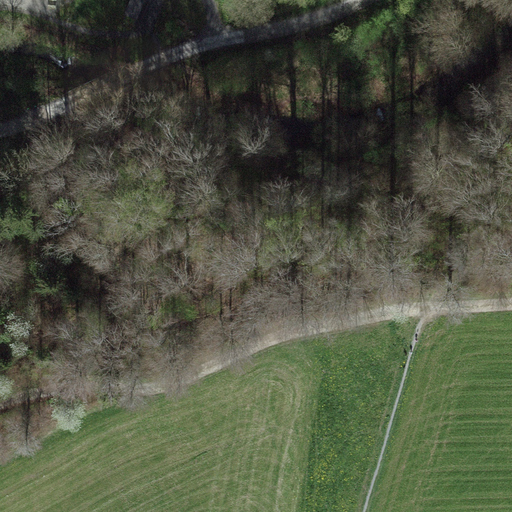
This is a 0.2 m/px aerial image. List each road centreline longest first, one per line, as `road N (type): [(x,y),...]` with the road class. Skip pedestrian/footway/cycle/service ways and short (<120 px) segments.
road 1 (track): [(0,400),(159,382),(263,341),(422,301),(511,239)]
road 2 (unclassified): [(370,0),(194,51),(0,127)]
road 3 (track): [(422,301),(361,511)]
